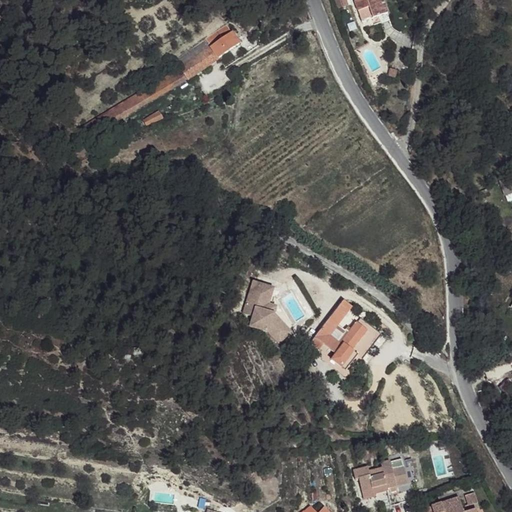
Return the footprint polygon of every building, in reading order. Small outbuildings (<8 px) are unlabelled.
[(345,0),(341,3),(351,23),(376,14),(370,0),(345,0)] [(239,44),(227,24),(175,58),(179,65),(186,75),(189,78),(239,44)] [(186,75),(179,65),(84,130),(91,140),(186,75)] [(160,111),(144,118),(146,124),(162,117),(160,111)] [(106,146),(97,150),(98,154),(107,150),(106,146)] [(495,177),(484,181),(494,205),(504,200),(495,177)] [(277,289),(257,282),(251,300),(246,315),(255,318),(252,328),(271,334),(282,347),(292,341),(296,336),(278,317),(280,309),(271,307),(277,289)] [(359,314),(350,308),(319,350),(328,357),(332,353),(340,342),(359,314)] [(370,335),(363,329),(349,349),(370,335)] [(388,342),(377,334),(374,337),(360,358),(366,362),(371,365),(388,342)] [(374,337),(370,335),(349,349),(360,358),(374,337)] [(349,349),(340,342),(332,353),(336,357),(349,349)] [(360,358),(349,349),(336,357),(342,362),(340,366),(355,378),(366,362),(360,358)] [(511,384),(506,380),(499,389),(511,399),(511,384)] [(397,466),(389,468),(390,473),(363,479),(370,505),(381,503),(380,500),(401,495),(403,490),(399,472),(397,466)] [(408,469),(399,472),(403,490),(413,487),(408,469)] [(459,496),(463,511),(478,507),(474,491),(459,496)] [(460,511),(458,503),(431,511),(430,511),(460,511)]
